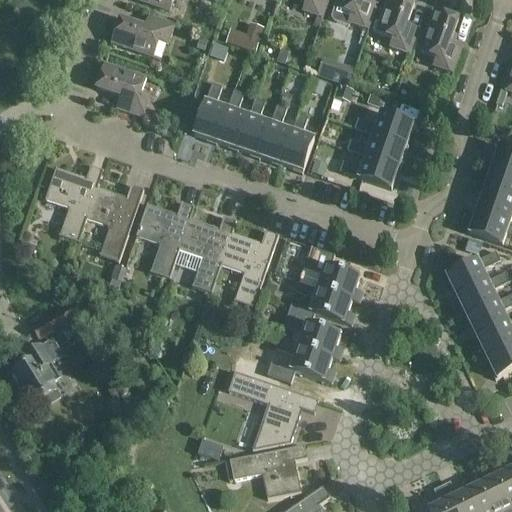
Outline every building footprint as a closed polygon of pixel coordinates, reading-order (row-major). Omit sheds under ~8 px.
[(183,0),(185,1),(185,0),(130,0),(171,14),(175,0),(183,0)] [(291,0),(307,6),(304,14),(323,21),(328,8),(330,0),(291,0)] [(349,29),(350,26),(370,32),(378,6),(367,3),(367,0),(340,0),(340,1),(338,0),(330,0),(328,8),(335,10),(332,20),(334,24),(349,29)] [(411,57),(413,52),(420,31),(408,27),(416,6),(397,0),(390,0),(378,36),(395,41),(392,50),(411,57)] [(428,34),(420,31),(413,52),(421,55),(438,60),(435,69),(454,76),(463,51),(452,47),(460,22),(436,13),(428,34)] [(170,47),(177,28),(151,19),(147,30),(123,22),(114,46),(155,60),(161,44),(170,47)] [(249,25),(246,37),(241,50),(255,54),(263,30),(249,25)] [(198,51),(205,53),(208,44),(201,41),(198,51)] [(224,63),(228,51),(216,46),(211,59),(224,63)] [(285,68),(289,55),(280,52),(276,64),(285,68)] [(152,101),(143,98),(148,82),(107,67),(98,92),(123,101),(120,112),(145,121),(152,101)] [(312,81),(308,93),(321,99),(326,86),(312,81)] [(214,87),(208,106),(207,106),(196,138),(218,146),(229,113),(217,109),(223,90),(214,87)] [(339,87),(335,101),(349,105),(353,92),(339,87)] [(508,95),(503,93),(498,106),(503,108),(508,95)] [(250,120),(239,116),(245,98),(235,95),(229,113),(218,146),(239,153),(250,120)] [(289,108),(293,98),(284,95),(281,105),(289,108)] [(366,106),(381,111),(385,102),(369,96),(366,106)] [(272,127),(260,123),(266,105),(257,102),(250,120),(239,153),(260,160),(272,127)] [(293,135),(281,131),(288,112),(278,109),(272,127),(260,160),(282,168),(293,135)] [(305,176),(316,143),(303,138),(310,120),(300,116),(293,135),(282,168),(305,176)] [(378,129),(360,123),(357,132),(375,138),(408,149),(415,127),(382,116),(378,129)] [(371,150),(352,144),(349,154),(367,160),(400,171),(408,149),(375,138),(371,150)] [(493,171),(511,177),(511,153),(501,149),(493,171)] [(393,193),(400,171),(367,160),(363,172),(345,165),(342,175),(360,182),(393,193)] [(321,178),(325,167),(314,163),(310,175),(321,178)] [(78,246),(86,222),(97,191),(103,174),(91,170),(87,182),(58,172),(47,204),(69,212),(60,240),(78,246)] [(511,177),(493,171),(486,193),(511,201),(511,177)] [(97,191),(86,222),(110,230),(100,259),(119,265),(143,193),(131,189),(127,201),(97,191)] [(511,226),(511,223),(511,201),(486,193),(478,214),(511,226)] [(152,276),(172,283),(181,255),(179,254),(190,222),(192,223),(192,222),(197,211),(184,206),(180,218),(150,208),(138,241),(161,249),(152,276)] [(478,214),(471,237),(504,248),(508,236),(511,237),(511,226),(478,214)] [(181,255),(183,255),(204,262),(194,290),(205,294),(214,297),(223,268),(221,268),(232,237),(234,238),(234,237),(238,225),(226,221),(222,233),(192,222),(192,223),(190,222),(179,254),(181,255)] [(236,304),(256,311),(280,239),(268,235),(264,247),(234,237),(234,238),(232,237),(221,268),(223,268),(246,276),(236,304)] [(469,240),(465,254),(479,258),(483,245),(469,240)] [(38,249),(23,244),(18,259),(33,264),(38,249)] [(325,281),(321,293),(354,304),(360,306),(363,295),(357,293),(361,280),(331,270),(335,259),(311,250),(303,272),(325,281)] [(479,263),(447,279),(458,300),(489,284),(484,273),(501,264),(497,255),(479,264),(479,263)] [(127,273),(115,269),(111,282),(112,282),(110,287),(119,291),(121,286),(123,286),(127,273)] [(507,275),(489,284),(458,300),(468,320),(499,305),(494,293),(511,285),(507,275)] [(349,316),(354,304),(321,293),(299,286),(295,295),(317,303),(313,316),(352,329),(356,319),(349,316)] [(274,298),(277,290),(268,287),(265,295),(274,298)] [(511,309),(511,298),(499,305),(468,320),(478,341),(510,325),(504,314),(511,309)] [(57,334),(59,337),(80,324),(71,308),(32,331),(39,344),(57,334)] [(309,327),(313,316),(293,309),(285,331),(305,338),(301,350),(334,361),(333,363),(341,365),(344,354),(337,352),(342,338),(309,327)] [(213,326),(218,323),(217,318),(212,315),(208,319),(208,324),(213,326)] [(511,323),(510,325),(478,341),(488,361),(511,349),(511,323)] [(62,400),(54,387),(61,382),(51,367),(64,359),(53,342),(43,349),(42,347),(21,361),(26,368),(14,377),(15,378),(12,380),(10,384),(11,388),(14,390),(17,391),(21,388),(34,409),(46,401),(50,408),(62,400)] [(296,374),(326,385),(333,387),(337,378),(329,375),(333,363),(334,361),(301,350),(300,351),(279,344),(276,353),(297,360),(293,372),(272,365),(267,379),(291,388),(296,374)] [(498,382),(511,375),(511,349),(488,361),(498,382)] [(230,396),(268,408),(253,454),(291,447),(303,412),(315,417),(319,405),(235,375),(229,395),(230,396)] [(116,378),(108,383),(107,391),(111,399),(120,400),(127,396),(129,387),(124,380),(116,378)] [(310,462),(307,449),(228,465),(232,485),(265,479),(269,503),(303,496),(297,465),(310,462)] [(481,471),(501,511),(511,511),(511,483),(507,474),(497,480),(490,466),(481,471)] [(501,511),(481,471),(474,474),(481,488),(469,494),(477,511),(501,511)] [(453,511),(477,511),(469,494),(458,499),(452,485),(442,490),(453,511)] [(323,511),(321,508),(332,501),(325,490),(293,511),(323,511)] [(453,511),(442,490),(436,493),(442,506),(431,511),(453,511)]
